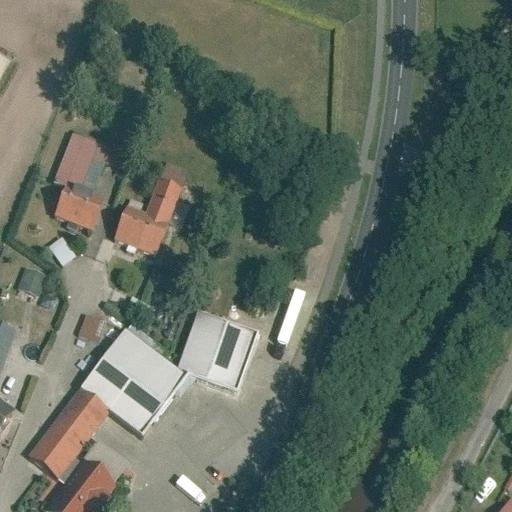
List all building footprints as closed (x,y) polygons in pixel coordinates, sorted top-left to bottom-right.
[(70,190),(56,222),(91,238),(104,207),(92,202),(108,167),(104,166),(111,150),(78,136),(57,185),(70,190)] [(124,211),(112,244),(160,262),(186,191),(161,182),(147,219),(124,211)] [(66,270),(80,261),(66,241),(52,250),(66,270)] [(47,280),(29,271),(21,289),(39,298),(47,280)] [(135,299),(127,310),(146,322),(153,311),(135,299)] [(115,511),(120,504),(112,499),(121,486),(119,484),(133,464),(98,443),(115,416),(147,438),(195,381),(235,398),(259,336),(200,317),(183,369),(133,329),(31,462),(67,487),(51,511),(115,511)] [(80,340),(97,345),(104,323),(88,318),(80,340)] [(0,380),(17,333),(0,326),(0,380)] [(0,407),(0,427),(9,413),(0,407)]
